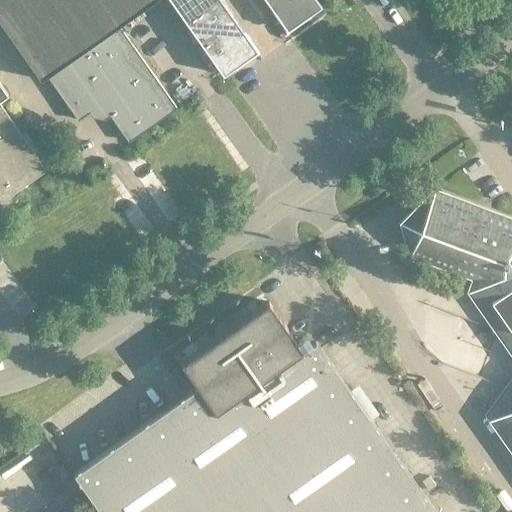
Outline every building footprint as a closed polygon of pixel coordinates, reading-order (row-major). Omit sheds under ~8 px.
[(153,0),(0,0),(0,20),(41,79),(47,75),(78,119),(91,110),(95,115),(104,117),(109,113),(129,141),(177,107),(119,24),(153,0)] [(171,0),(223,74),(257,50),(222,0),(171,0)] [(267,0),(287,29),(321,5),(317,0),(267,0)] [(0,82),(0,202),(47,169),(0,103),(0,99),(8,93),(0,82)] [(511,218),(435,189),(417,207),(403,220),(411,253),(475,277),(476,278),(471,293),(488,299),(483,311),(500,317),(496,329),(511,334),(511,337),(509,347),(511,347),(511,394),(504,391),(488,414),(511,448),(511,218)] [(197,385),(110,447),(74,472),(101,511),(437,511),(316,341),(313,343),(306,333),(296,340),(268,301),(240,321),(241,323),(239,334),(222,346),(211,344),(210,342),(181,362),(197,385)]
